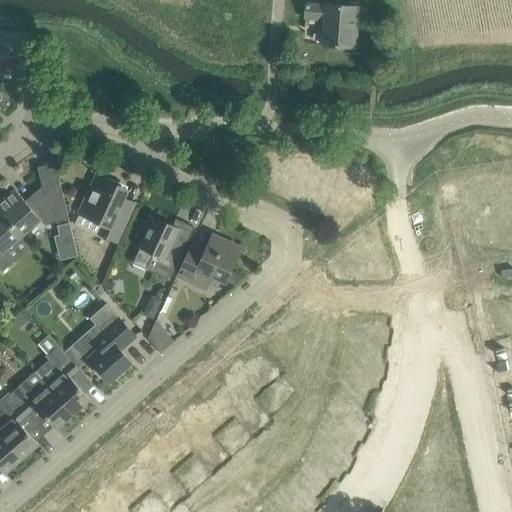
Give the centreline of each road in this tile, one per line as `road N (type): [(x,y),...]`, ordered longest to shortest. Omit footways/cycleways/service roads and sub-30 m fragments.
road 1 (residential): [(2,511),(284,264)]
road 2 (residential): [(284,264),(287,228),(169,174),(153,159),(146,127)]
road 3 (residential): [(427,328),(461,336),(499,511)]
road 4 (residential): [(427,328),(391,471),(358,511)]
road 5 (residential): [(320,135),(146,127)]
road 6 (residential): [(428,302),(326,296),(284,264)]
